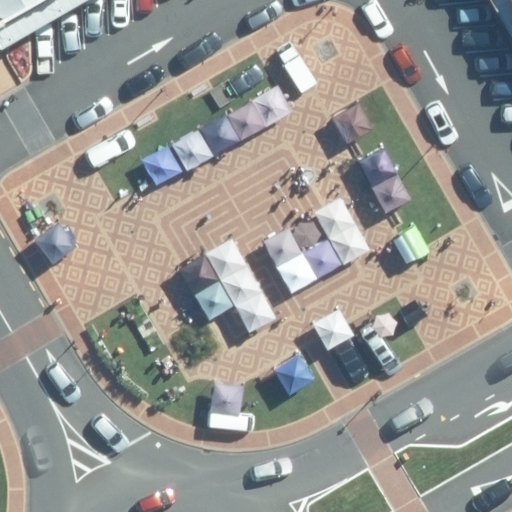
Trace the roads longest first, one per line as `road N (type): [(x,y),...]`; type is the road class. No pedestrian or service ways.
road 1 (tertiary): [(209,502),(368,436),(511,356)]
road 2 (residential): [(0,138),(238,0)]
road 3 (tertiary): [(120,510),(0,306)]
road 4 (residential): [(395,0),(511,188)]
